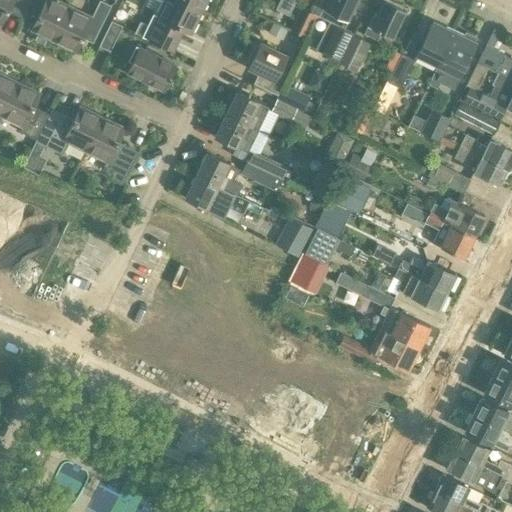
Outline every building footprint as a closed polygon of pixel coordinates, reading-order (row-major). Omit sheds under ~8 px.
[(0,0),(0,23),(0,24),(7,10),(23,18),(29,6),(31,0),(0,0)] [(30,30),(52,40),(69,7),(54,0),(31,0),(29,6),(40,11),(30,30)] [(83,33),(94,38),(110,6),(97,0),(89,17),(69,7),(52,40),(74,51),(83,33)] [(133,32),(166,48),(177,27),(190,33),(201,11),(178,0),(163,0),(156,15),(151,13),(145,25),(138,21),(133,32)] [(178,0),(201,11),(206,0),(178,0)] [(280,0),(276,9),(288,14),(293,3),(294,0),(280,0)] [(345,29),(358,0),(316,0),(311,12),(320,16),(320,17),(345,29)] [(378,40),(381,33),(391,38),(405,10),(402,9),(403,7),(394,2),(393,5),(383,0),(382,0),(376,13),(374,12),(364,34),(378,40)] [(314,15),(302,9),(291,29),(303,36),(314,15)] [(416,55),(437,65),(454,31),(432,20),(416,55)] [(109,51),(114,40),(121,26),(110,21),(98,46),(109,51)] [(287,29),(273,22),(268,31),(283,38),(287,29)] [(349,38),(336,31),(323,55),(337,62),(349,38)] [(454,31),(437,65),(428,84),(436,88),(439,83),(452,89),(475,41),(454,31)] [(351,35),(337,62),(356,72),(370,44),(351,35)] [(258,72),(253,83),(277,95),(280,88),(288,72),(284,71),(283,73),(278,70),(286,54),(260,42),(258,44),(255,45),(251,53),(252,56),(247,67),(258,72)] [(135,45),(127,61),(131,63),(126,72),(162,90),(168,79),(170,80),(171,77),(169,76),(175,65),(135,45)] [(503,54),(485,45),(476,62),(497,73),(508,78),(511,80),(511,59),(502,54),(503,54)] [(387,82),(400,88),(414,60),(401,53),(387,82)] [(0,115),(17,82),(0,73),(0,115)] [(488,95),(469,86),(462,100),(500,119),(506,107),(511,110),(511,80),(508,78),(497,73),(492,84),(493,84),(488,95)] [(39,93),(17,82),(0,115),(20,125),(18,130),(27,135),(23,143),(31,146),(33,140),(35,141),(48,114),(32,106),(39,93)] [(277,98),(297,108),(302,111),(310,96),(288,86),(286,90),(280,88),(277,95),(275,97),(277,98)] [(269,107),(235,91),(225,113),(257,129),(258,130),(268,135),(278,116),(279,114),(271,110),(268,109),(269,107)] [(290,122),(297,108),(277,98),(271,110),(279,114),(278,116),(290,122)] [(459,102),(454,113),(493,133),(498,122),(459,102)] [(66,142),(84,151),(101,117),(79,106),(72,119),(51,109),(48,114),(35,141),(60,154),(66,142)] [(360,109),(351,127),(360,132),(370,114),(360,109)] [(381,129),(388,116),(375,110),(368,122),(381,129)] [(439,142),(450,117),(437,111),(426,136),(439,142)] [(225,113),(213,136),(247,152),(258,130),(257,129),(225,113)] [(123,127),(101,117),(84,151),(104,160),(103,164),(115,170),(111,178),(122,184),(138,151),(117,141),(123,127)] [(322,161),(338,169),(353,139),(337,131),(322,161)] [(459,145),(507,169),(511,158),(511,150),(489,139),(485,147),(476,143),(478,140),(465,134),(459,145)] [(465,163),(468,158),(478,163),(473,173),(499,186),(507,169),(459,145),(453,157),(465,163)] [(252,149),(246,162),(279,178),(285,166),(272,160),(272,159),(252,149)] [(229,191),(240,169),(206,152),(195,174),(229,191)] [(352,152),(349,158),(343,169),(355,175),(362,179),(369,165),(358,159),(360,156),(352,152)] [(434,160),(427,175),(463,193),(470,179),(434,160)] [(281,178),(279,178),(246,162),(240,174),(275,191),(281,178)] [(229,191),(195,174),(184,197),(223,216),(229,203),(244,210),(249,200),(229,191)] [(345,178),(334,201),(357,212),(368,189),(345,178)] [(442,221),(453,226),(473,237),(484,215),(452,199),(447,209),(433,202),(428,214),(442,221)] [(317,228),(337,238),(339,232),(350,211),(327,200),(314,227),(317,228)] [(404,214),(423,219),(426,209),(406,204),(404,214)] [(0,298),(65,324),(93,256),(86,253),(96,229),(56,213),(35,264),(0,250),(0,298)] [(438,229),(442,221),(428,214),(424,222),(438,229)] [(297,258),(313,228),(290,216),(274,245),(297,258)] [(16,224),(11,246),(26,250),(32,228),(16,224)] [(473,237),(453,226),(442,248),(462,258),(473,237)] [(337,238),(317,228),(304,253),(326,264),(334,248),(350,256),(355,247),(344,241),(337,238)] [(339,232),(337,238),(344,241),(347,236),(339,232)] [(143,276),(109,343),(357,468),(394,394),(349,371),(331,406),(174,327),(207,261),(169,240),(149,279),(143,276)] [(304,253),(290,282),(314,294),(328,265),(326,264),(304,253)] [(393,256),(389,264),(397,268),(401,260),(393,256)] [(445,292),(455,274),(430,261),(425,270),(412,263),(411,264),(402,259),(401,260),(397,268),(445,292)] [(406,282),(401,292),(437,309),(445,292),(397,268),(393,276),(406,282)] [(428,326),(390,307),(394,298),(365,283),(359,294),(383,306),(379,313),(385,316),(379,328),(417,347),(428,326)] [(337,346),(357,356),(358,355),(372,362),(376,353),(407,369),(417,347),(379,328),(369,348),(343,335),(337,346)] [(511,337),(502,354),(511,358),(511,337)] [(511,365),(500,359),(491,376),(511,385),(511,365)] [(511,385),(491,376),(483,392),(510,405),(510,404),(511,404),(511,385)] [(511,413),(507,411),(481,397),(472,414),(511,433),(511,413)] [(464,430),(491,444),(493,443),(507,450),(509,445),(511,446),(511,433),(472,414),(464,430)] [(487,449),(461,436),(453,452),(511,480),(511,464),(499,459),(497,464),(483,457),(487,449)] [(511,504),(511,480),(453,452),(452,453),(450,452),(446,461),(448,462),(445,468),(494,493),(496,497),(511,504)] [(442,474),(434,490),(477,511),(498,511),(499,511),(481,501),(477,503),(476,502),(481,493),(442,474)] [(264,511),(272,497),(254,488),(245,506),(256,511),(264,511)] [(477,511),(434,490),(426,507),(436,511),(455,511),(457,509),(462,511),(477,511)]
